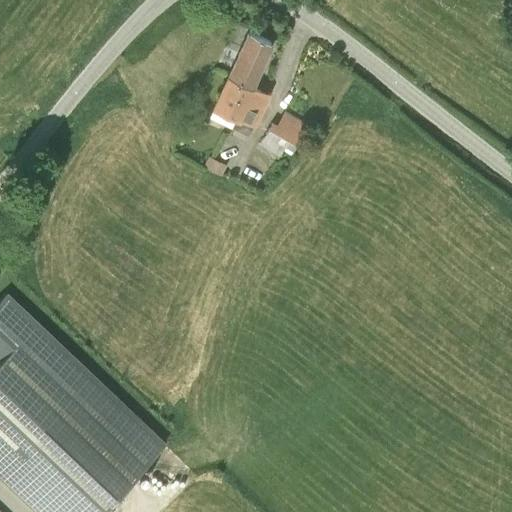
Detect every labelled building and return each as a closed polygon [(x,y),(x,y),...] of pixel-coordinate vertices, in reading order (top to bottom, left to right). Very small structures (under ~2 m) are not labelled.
[(249,29),(229,74),(249,84),(270,39),(249,29)] [(249,84),(229,74),(214,107),(232,115),(236,117),(253,124),(255,125),(270,93),(253,85),(249,84)] [(261,139),(258,144),(279,156),(284,148),(291,153),(297,144),(308,127),(284,112),(276,125),(272,122),(261,139)] [(253,124),(236,117),(231,127),(249,134),(253,124)] [(204,166),(222,176),(228,164),(210,155),(204,166)] [(0,471),(42,511),(99,511),(164,444),(4,293),(0,297),(0,356),(1,357),(0,357),(0,471)]
